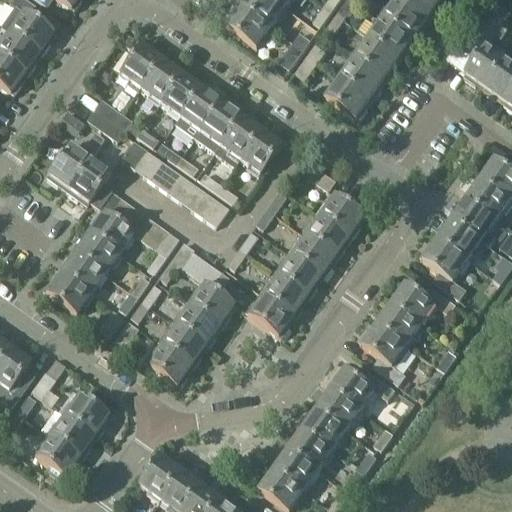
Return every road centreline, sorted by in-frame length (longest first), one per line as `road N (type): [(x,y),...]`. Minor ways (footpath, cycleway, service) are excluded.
road 1 (residential): [(163,417),(191,424),(276,404),(399,234),(405,208),(398,189),(138,7),(112,18),(0,174)]
road 2 (residential): [(0,300),(126,390)]
